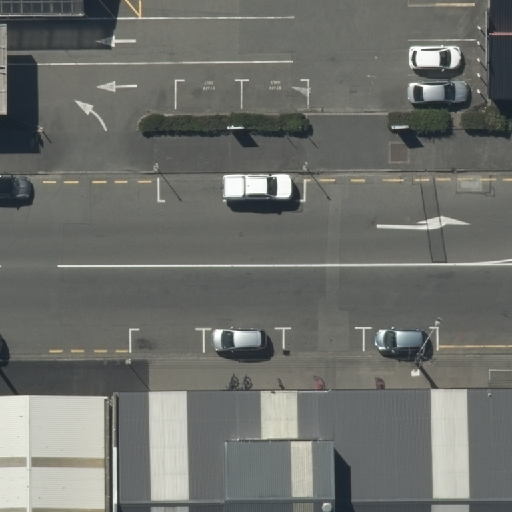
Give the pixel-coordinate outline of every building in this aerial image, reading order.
[(86,0),(0,0),(0,20),(86,20),(86,0)] [(511,0),(489,0),(490,117),(511,116),(511,0)] [(9,30),(0,29),(0,120),(10,120),(9,30)] [(511,511),(511,389),(106,394),(105,511),(511,511)] [(0,511),(104,511),(106,394),(0,396),(0,511)]
